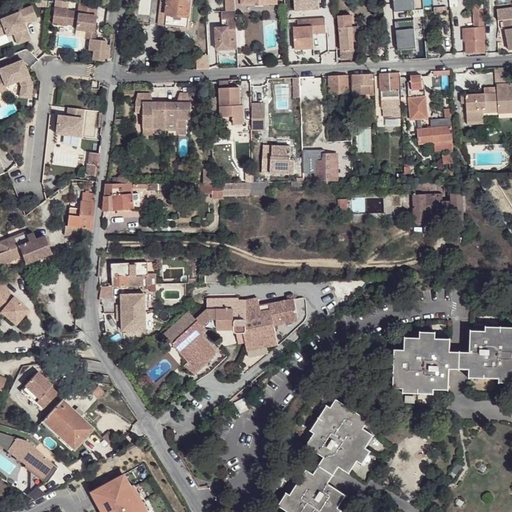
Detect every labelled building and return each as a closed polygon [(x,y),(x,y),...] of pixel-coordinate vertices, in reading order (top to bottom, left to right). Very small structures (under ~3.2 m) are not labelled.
[(77,11),(78,4),(56,0),(55,0),(55,7),(77,11)] [(158,0),(158,13),(166,15),(166,0),(158,0)] [(166,0),(166,15),(188,17),(189,0),(166,0)] [(319,5),(319,0),(293,0),(294,11),(306,11),(306,5),(319,5)] [(393,0),(394,11),(414,8),(413,0),(393,0)] [(19,13),(0,20),(0,37),(5,35),(6,37),(13,35),(17,45),(29,41),(22,22),(24,21),(24,22),(25,22),(25,23),(26,23),(27,23),(36,20),(31,7),(18,12),(19,13)] [(66,10),(53,9),(51,24),(56,24),(56,25),(64,27),(65,25),(75,27),(74,30),(86,32),(85,40),(89,40),(88,51),(93,52),(92,61),(103,62),(105,42),(94,41),(96,33),(93,33),(95,16),(77,14),(77,12),(66,11),(66,10)] [(233,10),(220,11),(220,19),(224,19),(225,27),(221,27),(214,27),(214,41),(215,49),(235,48),(233,10)] [(188,17),(166,15),(165,25),(187,27),(188,17)] [(352,43),(351,27),(350,26),(349,15),(337,16),(340,58),(353,58),(352,51),(352,43)] [(483,16),(474,17),(474,27),(483,26),(483,16)] [(295,27),(291,28),(293,49),(312,48),(311,33),(323,32),(322,17),(295,19),(295,27)] [(413,19),(395,21),(398,50),(415,49),(413,19)] [(359,26),(351,27),(352,43),(360,42),(359,26)] [(474,27),(465,27),(466,54),(485,53),(483,26),(474,27)] [(195,69),(208,69),(207,55),(195,56),(195,69)] [(21,60),(0,68),(0,92),(6,90),(5,87),(18,82),(20,87),(19,97),(30,99),(31,85),(21,60)] [(495,71),(496,83),(510,82),(509,70),(495,71)] [(95,82),(102,83),(103,72),(97,71),(95,82)] [(398,72),(381,72),(382,90),(398,90),(398,72)] [(373,73),(353,74),(353,85),(373,84),(373,73)] [(422,74),(410,74),(410,78),(409,79),(408,80),(407,81),(409,118),(415,117),(420,117),(427,117),(425,81),(425,80),(424,80),(424,79),(424,78),(423,78),(422,74)] [(348,75),(329,76),(329,93),(348,92),(348,75)] [(477,93),(461,93),(461,102),(466,102),(467,120),(483,119),(482,109),(485,108),(497,108),(498,111),(511,110),(511,82),(510,82),(496,83),(496,86),(496,92),(484,92),(481,93),(482,96),(477,97),(477,93)] [(373,96),(373,84),(353,85),(354,96),(373,96)] [(211,97),(212,113),(212,117),(220,117),(233,117),(233,125),(244,124),(243,105),(239,105),(238,88),(227,88),(218,88),(219,97),(211,97)] [(143,130),(166,130),(167,104),(160,105),(160,107),(154,107),(154,104),(152,95),(140,95),(137,103),(136,114),(144,114),(143,130)] [(167,104),(166,130),(188,131),(188,123),(192,123),(193,109),(197,109),(197,97),(182,97),(179,105),(179,107),(174,107),(174,105),(167,104)] [(249,118),(250,127),(264,127),(263,105),(249,105),(249,111),(250,117),(249,118)] [(57,116),(55,134),(79,137),(83,110),(67,108),(66,117),(57,116)] [(482,109),(483,119),(489,119),(489,122),(498,121),(498,118),(511,117),(511,110),(498,111),(497,108),(485,108),(482,109)] [(453,142),(451,109),(445,109),(446,118),(430,119),(430,127),(420,128),(416,128),(415,128),(415,143),(435,142),(453,142)] [(402,124),(401,117),(380,119),(381,126),(402,124)] [(154,133),(166,133),(166,130),(143,130),(143,138),(154,138),(154,133)] [(453,142),(435,142),(435,150),(453,150),(453,142)] [(261,151),(260,178),(293,178),(293,164),(289,164),(288,151),(261,151)] [(315,152),(315,161),(337,160),(337,151),(315,152)] [(448,154),(442,155),(442,163),(450,163),(454,163),(453,151),(448,151),(448,154)] [(99,153),(89,152),(88,163),(87,163),(86,171),(87,172),(87,175),(96,176),(97,165),(99,153)] [(315,180),(337,180),(337,160),(315,161),(315,180)] [(210,182),(212,182),(212,170),(201,170),(201,183),(210,182)] [(264,194),(263,181),(252,181),(247,182),(247,195),(264,194)] [(247,195),(247,182),(221,182),(220,196),(247,195)] [(104,185),(102,214),(133,208),(130,189),(146,188),(146,184),(104,185)] [(89,238),(94,194),(83,193),(83,194),(81,194),(79,211),(78,219),(77,231),(77,236),(89,238)] [(435,213),(435,215),(435,219),(450,219),(450,228),(462,228),(462,194),(450,194),(450,201),(437,202),(437,194),(412,195),(412,220),(413,221),(416,224),(419,224),(423,223),(425,220),(425,216),(425,213),(435,213)] [(337,215),(340,216),(346,215),(346,199),(342,199),(337,199),(337,215)] [(68,210),(68,218),(78,219),(79,211),(68,210)] [(66,229),(77,231),(78,219),(68,218),(66,229)] [(25,234),(14,239),(15,240),(12,241),(19,257),(21,256),(24,264),(53,253),(46,235),(34,240),(32,234),(26,236),(25,234)] [(15,240),(14,239),(5,242),(7,250),(0,252),(0,264),(19,257),(12,241),(15,240)] [(132,287),(142,286),(142,275),(148,275),(147,263),(129,264),(130,276),(128,276),(128,286),(132,287)] [(111,265),(112,277),(128,276),(130,276),(129,264),(111,265)] [(157,274),(148,275),(142,275),(142,286),(158,286),(157,274)] [(112,287),(128,286),(128,276),(112,277),(112,287)] [(0,311),(1,312),(0,313),(0,314),(15,326),(28,310),(0,288),(0,311)] [(100,289),(101,298),(113,297),(112,288),(100,289)] [(145,295),(121,295),(121,305),(116,305),(117,313),(145,312),(145,295)] [(240,300),(209,300),(209,311),(197,321),(190,313),(165,335),(176,348),(180,344),(193,358),(189,363),(185,366),(194,377),(217,357),(217,356),(217,355),(218,355),(218,354),(218,353),(218,352),(217,352),(203,336),(201,333),(206,329),(208,332),(209,331),(234,331),(234,332),(234,333),(235,334),(235,335),(236,335),(237,336),(239,345),(246,344),(247,353),(278,347),(275,328),(299,324),(295,302),(260,309),(259,301),(248,302),(240,302),(240,300)] [(145,312),(117,313),(117,321),(122,321),(122,331),(146,331),(145,312)] [(469,355),(459,355),(459,372),(469,372),(468,380),(498,381),(499,386),(511,385),(511,330),(485,330),(486,333),(471,334),(469,355)] [(459,372),(459,355),(449,354),(450,342),(435,341),(435,334),(419,335),(419,341),(405,341),(404,353),(394,353),(393,391),(403,392),(402,396),(433,397),(433,392),(448,393),(449,372),(459,372)] [(180,344),(176,348),(189,363),(193,358),(180,344)] [(36,374),(18,393),(40,413),(56,395),(49,388),(51,387),(36,374)] [(96,388),(92,383),(88,387),(88,390),(93,391),(96,388)] [(61,401),(59,403),(75,419),(78,416),(61,401)] [(233,406),(239,417),(248,412),(243,401),(233,406)] [(318,469),(333,478),(339,468),(350,475),(357,463),(363,466),(371,453),(366,450),(374,438),(364,430),(369,422),(337,401),(331,410),(327,407),(311,432),(313,436),(305,448),(323,460),(318,469)] [(75,419),(59,403),(44,419),(61,435),(58,437),(59,438),(73,451),(93,430),(78,416),(75,419)] [(44,419),(40,424),(57,440),(59,438),(58,437),(61,435),(44,419)] [(109,431),(102,439),(109,445),(120,440),(109,431)] [(26,443),(0,435),(0,449),(23,467),(24,466),(39,477),(37,480),(42,484),(56,471),(26,443)] [(23,467),(22,469),(37,480),(39,477),(24,466),(23,467)] [(327,486),(333,478),(318,469),(313,477),(305,473),(289,498),(286,495),(278,508),(283,511),(339,511),(338,511),(345,498),(327,486)] [(122,475),(106,484),(107,486),(96,492),(107,511),(149,511),(146,511),(137,496),(139,494),(135,486),(130,488),(122,475)] [(139,494),(137,496),(146,511),(149,511),(152,510),(142,492),(139,494)]
